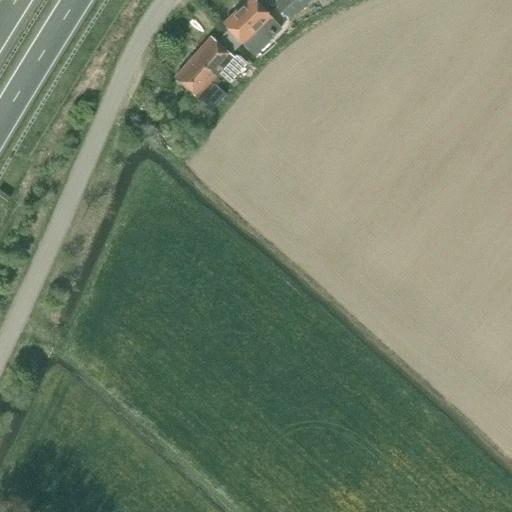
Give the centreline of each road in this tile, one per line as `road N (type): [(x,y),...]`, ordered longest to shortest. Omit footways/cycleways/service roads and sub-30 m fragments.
road 1 (tertiary): [(0,354),(130,60),(167,0)]
road 2 (trunk): [(0,124),(80,0)]
